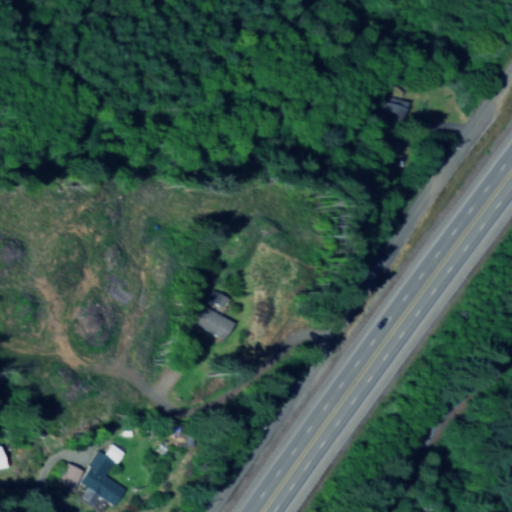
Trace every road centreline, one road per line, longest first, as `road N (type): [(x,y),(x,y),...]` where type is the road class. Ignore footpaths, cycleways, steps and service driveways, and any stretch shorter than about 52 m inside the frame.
road 1 (residential): [(215,511),(511,74)]
road 2 (primary): [(264,511),(511,174)]
